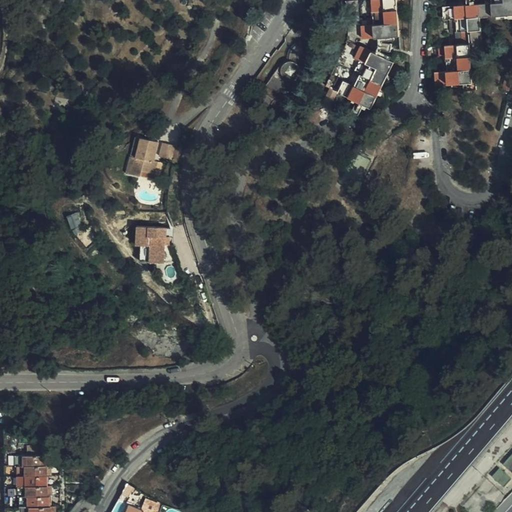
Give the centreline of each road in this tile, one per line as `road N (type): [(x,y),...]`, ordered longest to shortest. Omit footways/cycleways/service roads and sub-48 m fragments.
road 1 (residential): [(235,328),(203,241),(194,163),(211,121),(290,0)]
road 2 (residential): [(254,325),(235,208),(246,168),(423,94)]
road 3 (unclassified): [(277,350),(272,386),(140,452),(100,511)]
road 4 (unclassified): [(0,381),(174,378),(218,368),(235,348)]
road 5 (residential): [(423,94),(443,177),(458,197),(482,199),(502,180),(511,124)]
road 6 (motorway): [(511,396),(413,511)]
